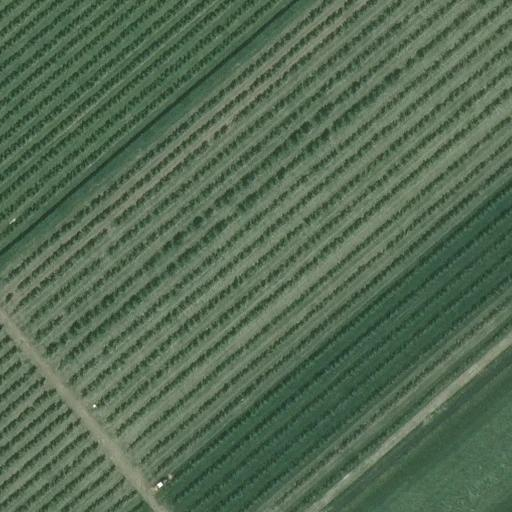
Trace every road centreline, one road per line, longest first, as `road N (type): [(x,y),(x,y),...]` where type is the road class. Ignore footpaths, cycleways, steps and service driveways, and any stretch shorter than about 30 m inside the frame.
road 1 (track): [(511,332),(306,511)]
road 2 (track): [(164,511),(0,320)]
